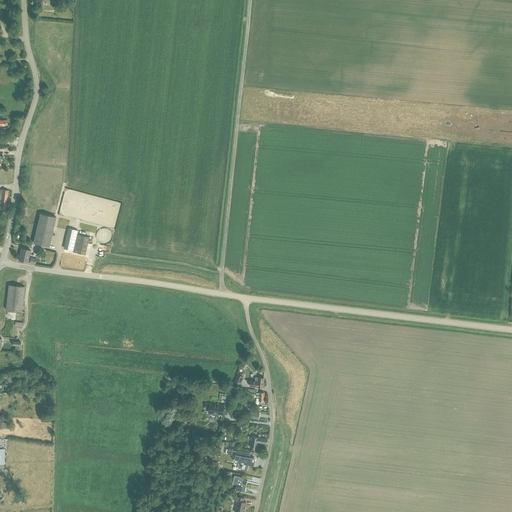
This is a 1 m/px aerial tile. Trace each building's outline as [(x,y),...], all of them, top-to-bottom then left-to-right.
[(0,208),(6,209),(8,190),(2,189),(0,205),(0,204),(0,208)] [(49,246),(56,217),(40,213),(33,243),(49,246)] [(85,254),(89,237),(77,234),(78,230),(70,228),(65,249),(72,250),(72,251),(85,254)] [(28,261),(30,249),(21,247),(19,259),(28,261)] [(22,311),(25,286),(9,285),(6,309),(22,311)] [(243,376),(238,374),(235,381),(240,383),(243,376)] [(264,378),(259,377),(259,378),(256,377),(255,381),(250,381),(250,386),(263,387),(264,378)] [(257,392),(257,398),(260,399),(259,405),(265,405),(265,393),(257,392)] [(223,415),(224,407),(206,404),(205,409),(210,409),(209,414),(223,415)] [(267,443),(268,438),(253,436),(251,447),(257,448),(258,441),(267,443)] [(237,452),(236,456),(237,456),(241,457),(239,462),(238,468),(242,468),(241,470),(244,470),(247,471),(248,468),(248,464),(250,458),(250,457),(251,453),(241,451),(238,451),(235,450),(233,450),(233,449),(231,448),(229,448),(229,449),(228,454),(230,454),(232,455),(233,451),(235,452),(237,452)] [(235,475),(233,484),(237,485),(236,489),(241,490),(245,491),(247,481),(243,480),(244,477),(235,475)] [(238,511),(244,511),(246,502),(244,501),(244,497),(236,496),(235,500),(238,500),(235,511),(238,511)]
